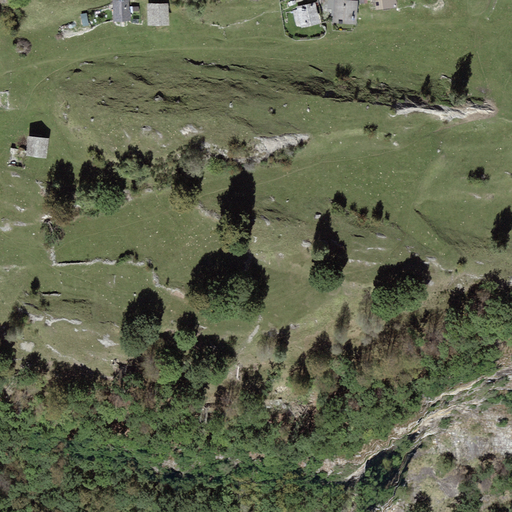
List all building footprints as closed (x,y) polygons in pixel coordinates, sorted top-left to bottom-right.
[(129,0),(115,0),(116,19),(130,19),(129,0)] [(317,0),(297,4),(297,9),(294,10),(296,20),(301,19),(303,26),(321,22),(317,0)] [(358,0),(327,0),(328,9),(334,9),(334,21),(358,22),(358,0)] [(396,0),(374,0),(376,9),(397,6),(396,0)] [(168,3),(149,3),(149,24),(168,24),(168,3)] [(10,91),(0,91),(0,107),(11,107),(10,91)] [(28,140),(28,158),(48,157),(48,139),(28,140)] [(26,149),(12,148),(10,164),(24,166),(26,149)]
